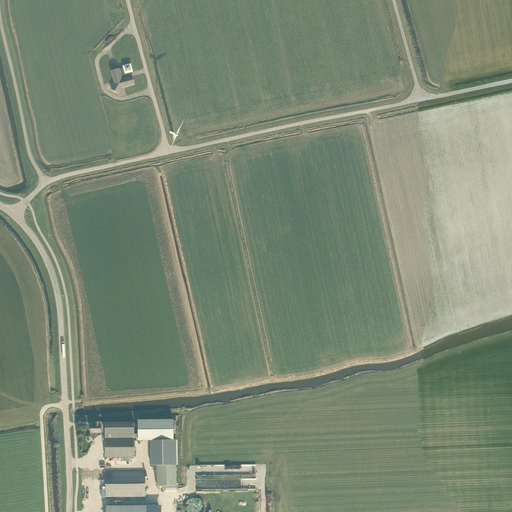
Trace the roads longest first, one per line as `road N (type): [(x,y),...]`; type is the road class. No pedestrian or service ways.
road 1 (secondary): [(68,511),(58,300),(42,251),(13,215)]
road 2 (unclassified): [(13,215),(45,184),(29,154),(0,17)]
road 3 (track): [(46,511),(41,412),(80,402)]
